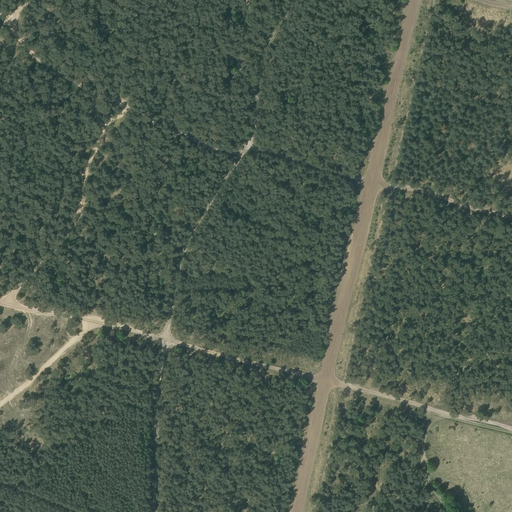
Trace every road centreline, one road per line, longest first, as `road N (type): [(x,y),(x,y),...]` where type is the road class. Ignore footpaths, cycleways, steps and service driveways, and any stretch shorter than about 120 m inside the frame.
road 1 (track): [(295,511),(415,0)]
road 2 (track): [(11,304),(168,341),(182,256),(240,154)]
road 3 (unknown): [(327,386),(168,341),(155,386),(151,511)]
road 4 (track): [(127,107),(101,127),(69,237),(25,272),(11,304),(0,302)]
road 5 (track): [(27,0),(8,24),(40,61),(127,107)]
road 6 (track): [(240,154),(255,89),(236,58),(246,0)]
road 7 (track): [(371,182),(511,219)]
road 8 (unknown): [(371,182),(246,145)]
road 9 (track): [(127,107),(240,154)]
road 10 (unknown): [(0,406),(87,322)]
